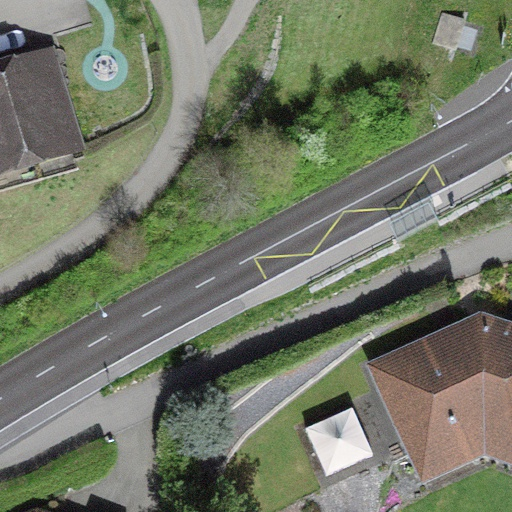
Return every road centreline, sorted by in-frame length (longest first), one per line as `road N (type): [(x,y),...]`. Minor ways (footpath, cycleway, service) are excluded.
road 1 (tertiary): [(9,390),(511,119)]
road 2 (residential): [(511,245),(100,421),(46,426),(9,390)]
